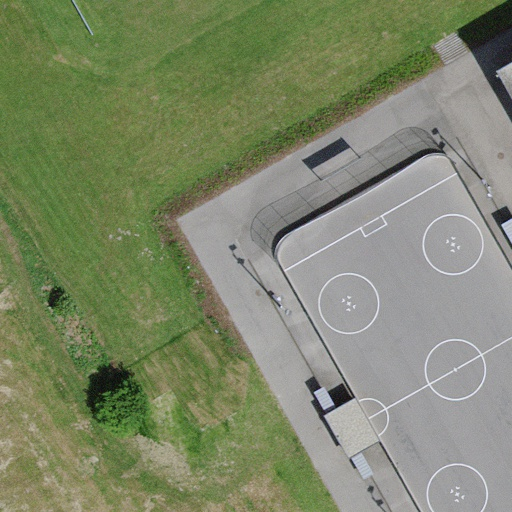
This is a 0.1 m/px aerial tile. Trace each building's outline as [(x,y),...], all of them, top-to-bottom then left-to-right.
[(511,81),(499,89),(511,112),(511,81)] [(511,222),(500,230),(511,250),(511,222)] [(324,392),(314,398),(325,420),(335,414),(324,392)] [(335,414),(325,420),(351,463),(361,458),(377,448),(352,404),(335,414)] [(361,458),(351,463),(362,484),(372,479),(361,458)]
